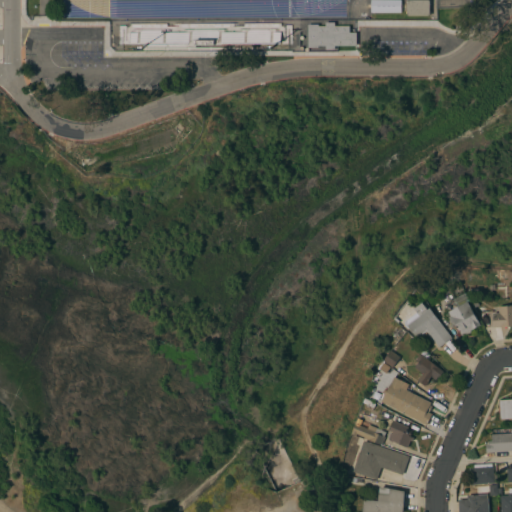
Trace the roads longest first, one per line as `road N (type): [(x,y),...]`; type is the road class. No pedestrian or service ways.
road 1 (residential): [(511,1),(453,60),(251,75),(82,132),(55,127),(0,73)]
road 2 (track): [(184,511),(187,496),(290,418),(328,372),(358,317),(352,240)]
road 3 (residential): [(511,359),(481,389),(442,467),(431,511)]
